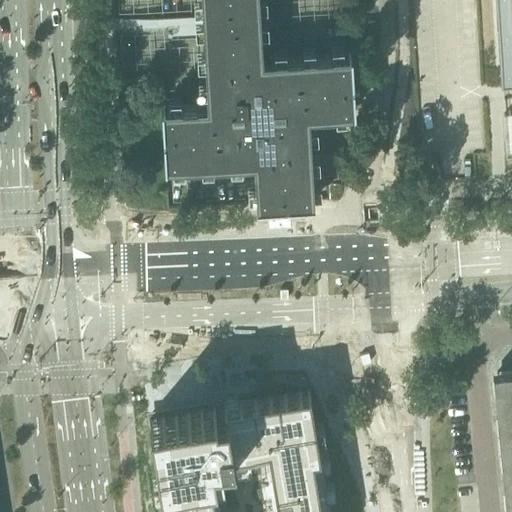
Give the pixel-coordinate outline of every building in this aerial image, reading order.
[(201,0),(202,7),(203,13),(203,17),(203,30),(204,34),(205,49),(205,61),(206,78),(207,90),(208,102),(182,103),(169,104),(163,104),(162,104),(164,154),(165,162),(166,162),(172,162),(185,161),(201,160),(214,159),(230,158),(242,158),(254,157),(255,183),(256,195),(256,202),(256,203),(314,200),(314,199),(314,198),(314,192),(313,180),(312,163),(311,151),(311,135),(310,122),(309,110),(335,109),(348,108),(354,108),(355,108),(352,50),(351,50),(344,51),(332,51),(316,52),(303,53),(287,54),(274,55),(263,55),(261,29),(261,17),(260,3),(259,0),(201,0)] [(511,0),(496,0),(500,73),(511,71),(511,0)] [(330,181),(331,198),(339,198),(342,183),(330,181)] [(511,511),(511,369),(497,371),(511,511)] [(215,404),(150,415),(160,478),(162,491),(165,511),(330,511),(328,493),(326,481),(323,464),(321,451),(318,434),(316,421),(312,401),(304,402),(302,390),(239,400),(227,402),(224,403),(215,404)]
